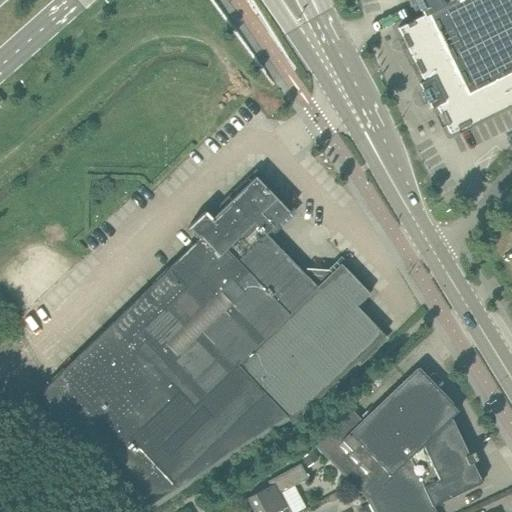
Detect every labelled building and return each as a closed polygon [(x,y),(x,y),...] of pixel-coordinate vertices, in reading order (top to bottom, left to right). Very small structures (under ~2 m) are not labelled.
[(511,0),(414,0),(419,9),(420,9),(423,14),(397,27),(424,81),(419,83),(422,89),(421,89),(427,102),(428,101),(431,107),(436,105),(449,132),(511,101),(511,0)] [(189,228),(193,232),(195,230),(201,236),(37,394),(148,510),(283,422),(279,415),(282,412),(292,423),(384,335),(356,306),(369,293),(341,263),(317,286),(266,234),(289,211),(255,176),(211,218),(205,211),(188,228),(189,229),(189,228)] [(406,377),(362,420),(352,409),(314,445),(366,499),(451,417),(458,411),(427,378),(425,380),(408,379),(407,378),(406,377)] [(435,511),(433,505),(482,482),(451,417),(366,499),(372,511),(435,511)] [(254,511),(252,511),(291,511),(281,492),(308,478),(300,463),(268,481),(270,485),(247,497),(254,511)]
